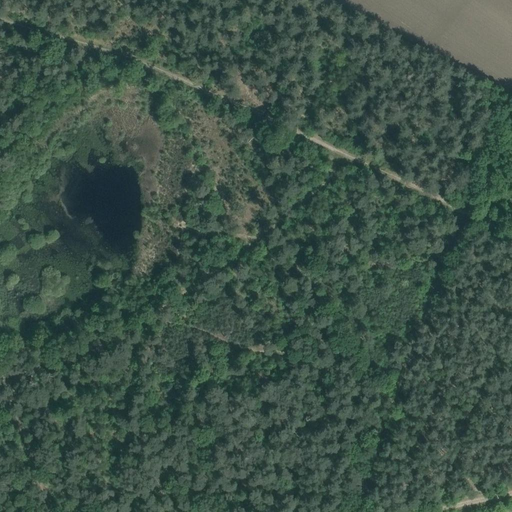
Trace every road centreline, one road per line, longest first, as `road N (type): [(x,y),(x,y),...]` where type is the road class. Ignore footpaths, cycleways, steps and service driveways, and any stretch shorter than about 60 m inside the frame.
road 1 (track): [(156,317),(394,392),(461,211)]
road 2 (track): [(346,160),(131,57),(0,14)]
road 3 (track): [(511,234),(346,160)]
road 4 (track): [(7,386),(156,317)]
